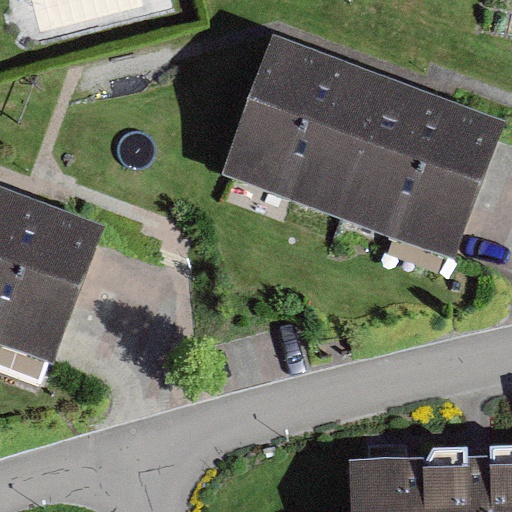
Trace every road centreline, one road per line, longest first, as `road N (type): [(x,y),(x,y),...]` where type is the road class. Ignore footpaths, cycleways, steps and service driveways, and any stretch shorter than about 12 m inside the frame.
road 1 (residential): [(511,358),(135,451)]
road 2 (unknown): [(135,451),(188,289)]
road 3 (residential): [(0,492),(135,451)]
